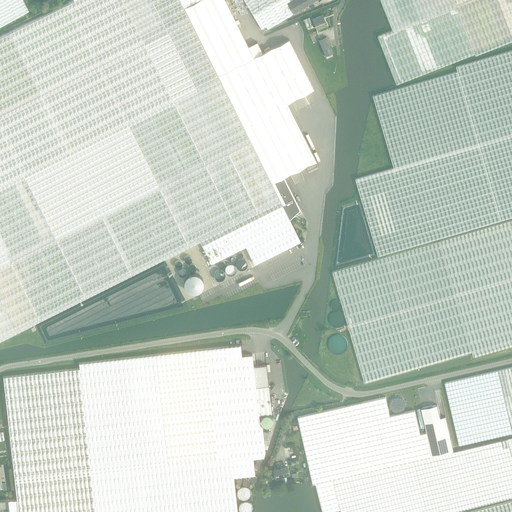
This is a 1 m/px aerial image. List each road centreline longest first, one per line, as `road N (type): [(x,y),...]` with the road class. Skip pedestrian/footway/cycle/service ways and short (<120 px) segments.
road 1 (unclassified): [(0,370),(240,328),(278,335),(294,349)]
road 2 (unclassified): [(314,370),(328,384),(361,393),(511,358)]
